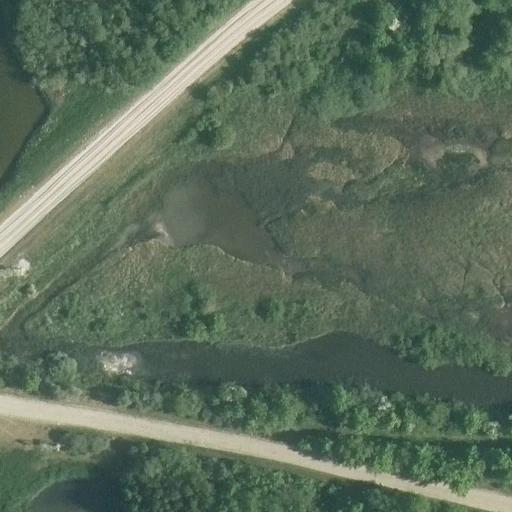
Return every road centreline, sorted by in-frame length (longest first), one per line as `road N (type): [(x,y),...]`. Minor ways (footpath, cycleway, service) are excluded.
road 1 (track): [(511,506),(0,404)]
road 2 (track): [(0,243),(273,0)]
